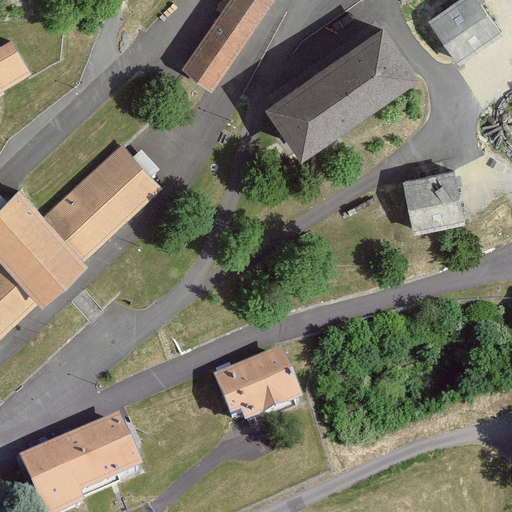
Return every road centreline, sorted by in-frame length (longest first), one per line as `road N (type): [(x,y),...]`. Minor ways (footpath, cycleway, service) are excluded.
road 1 (residential): [(511,272),(209,363),(0,453)]
road 2 (residential): [(189,0),(0,187)]
road 3 (track): [(497,429),(430,444),(280,511)]
